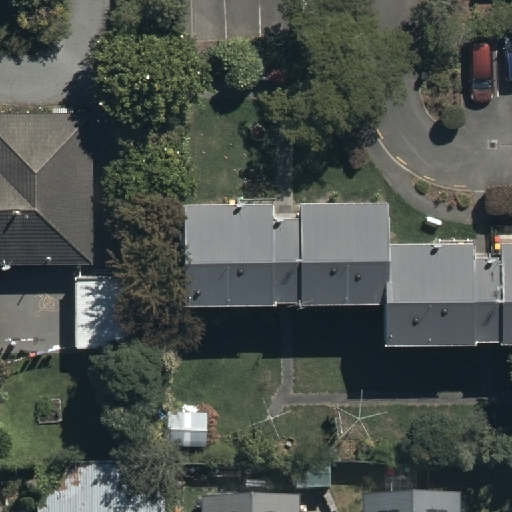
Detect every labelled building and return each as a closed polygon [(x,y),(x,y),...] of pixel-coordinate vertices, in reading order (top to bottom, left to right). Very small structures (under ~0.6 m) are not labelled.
[(0,255),(87,255),(88,107),(0,106),(0,255)] [(277,199),(185,200),(187,303),(387,299),(388,340),(511,338),(511,240),(499,241),(499,257),(478,257),(478,243),(390,245),(389,199),(301,200),(302,218),(277,218),(277,199)] [(73,270),(73,342),(136,342),(136,270),(73,270)] [(33,461),(34,511),(166,511),(166,459),(33,461)] [(364,459),(294,460),(295,487),(364,486),(364,459)] [(314,511),(315,500),(297,500),(297,492),(198,493),(198,511),(314,511)] [(466,511),(467,507),(455,507),(455,492),(357,492),(357,511),(466,511)]
